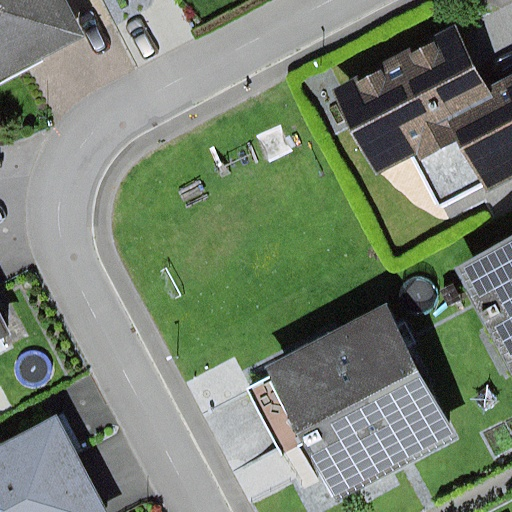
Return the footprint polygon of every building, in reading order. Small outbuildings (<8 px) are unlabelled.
[(79,0),(0,0),(0,80),(9,98),(105,49),(79,0)] [(470,47),(347,102),(376,168),(414,151),(442,213),(511,182),(511,105),(499,112),(470,47)] [(511,270),(474,291),(511,360),(511,270)] [(0,358),(28,344),(0,291),(0,358)] [(418,330),(302,388),(360,503),(476,444),(418,330)] [(125,511),(81,426),(0,467),(0,511),(125,511)]
